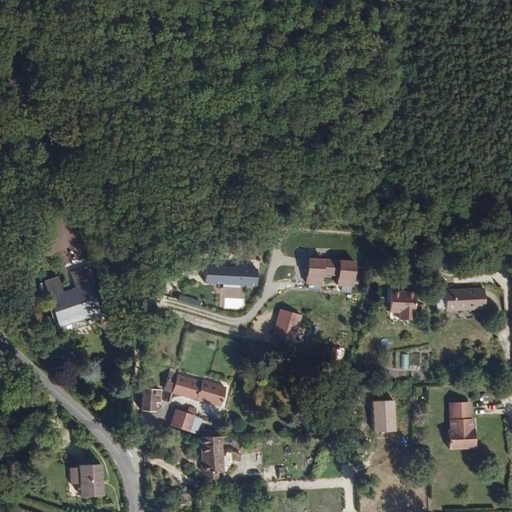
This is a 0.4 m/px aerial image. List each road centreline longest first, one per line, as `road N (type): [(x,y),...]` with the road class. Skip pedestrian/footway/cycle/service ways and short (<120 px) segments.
road 1 (track): [(293,147),(260,217),(197,221),(132,298),(239,323),(265,290),(272,254)]
road 2 (track): [(63,0),(74,141),(132,298),(136,335)]
road 3 (track): [(293,147),(65,0)]
road 4 (track): [(511,243),(293,147)]
road 5 (tertiary): [(0,341),(32,381),(113,443),(132,477)]
road 6 (track): [(293,147),(330,0)]
road 7 (residential): [(136,335),(132,477)]
